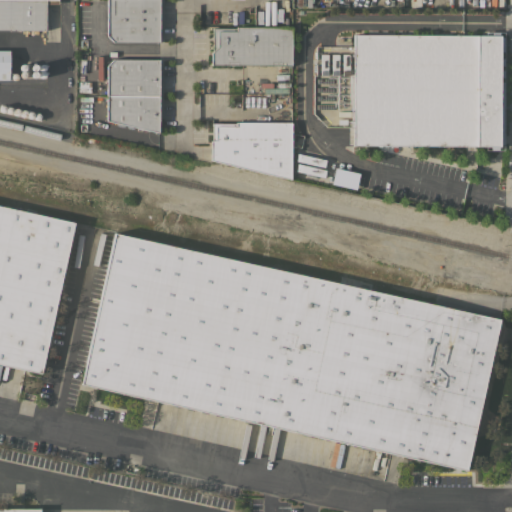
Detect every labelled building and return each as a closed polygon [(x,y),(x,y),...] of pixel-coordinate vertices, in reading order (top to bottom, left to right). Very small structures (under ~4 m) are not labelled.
[(0,0),(58,0),(58,3),(45,3),(45,30),(0,29),(0,0)] [(158,0),(158,42),(112,41),(106,35),(106,0),(158,0)] [(211,65),(211,52),(212,51),(212,27),(235,27),(290,26),(291,64),(275,64),(211,65)] [(498,146),(347,145),(348,126),(350,126),(350,120),(352,120),(353,34),(499,36),(498,146)] [(8,79),(0,79),(0,50),(8,50),(8,79)] [(106,97),(106,65),(112,59),(158,59),(158,97),(106,97)] [(158,132),(106,120),(106,97),(158,97),(158,132)] [(290,122),(290,179),(210,160),(210,140),(211,140),(211,123),(235,123),(235,122),(290,122)] [(342,168),(338,184),(296,174),(300,159),(342,168)] [(357,174),(333,168),(329,184),(353,189),(357,174)] [(39,371),(0,362),(0,205),(73,222),(39,371)] [(80,383),(114,232),(497,320),(463,470),(80,383)]
